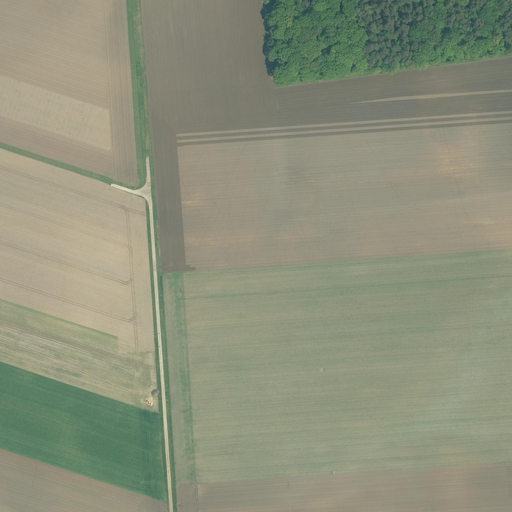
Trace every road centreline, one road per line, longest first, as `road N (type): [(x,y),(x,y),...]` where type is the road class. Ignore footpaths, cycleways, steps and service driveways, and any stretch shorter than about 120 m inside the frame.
road 1 (unclassified): [(170,511),(147,159)]
road 2 (track): [(136,0),(147,159)]
